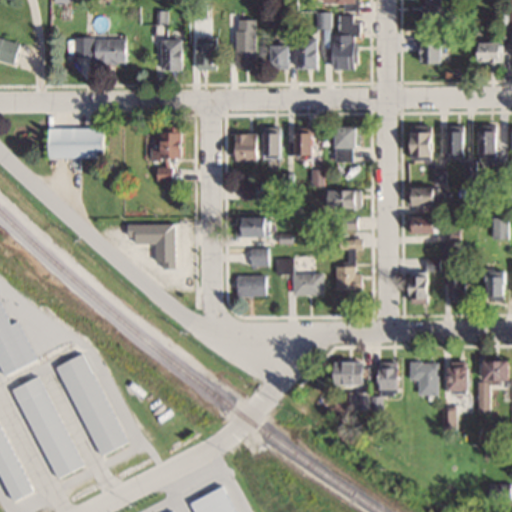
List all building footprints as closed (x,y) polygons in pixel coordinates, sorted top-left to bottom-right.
[(422,0),(422,21),(452,21),(452,0),(422,0)] [(191,18),(207,18),(207,2),(191,2),(191,18)] [(508,6),(496,6),(497,40),(484,41),(484,62),(510,61),(508,6)] [(339,68),(361,68),(361,14),(339,14),(339,68)] [(22,42),(0,35),(0,57),(16,63),(22,42)] [(96,62),(129,62),(129,37),(75,37),(75,55),(96,55),(96,62)] [(164,37),(164,69),(185,69),(185,37),(164,37)] [(199,37),(199,67),(221,67),(221,37),(199,37)] [(323,66),(323,37),(300,37),(300,66),(323,66)] [(447,62),(447,40),(422,40),(422,62),(447,62)] [(276,66),(293,66),(293,44),(276,44),(276,66)] [(357,146),(363,146),(363,125),(339,125),(339,161),(357,161),(357,146)] [(440,125),(415,125),(415,157),(440,157),(440,125)] [(108,126),(51,126),(51,156),(108,156),(108,126)] [(504,128),(483,128),(483,157),(504,157),(504,128)] [(451,129),(451,154),(470,154),(470,129),(451,129)] [(147,134),(146,161),(159,161),(158,180),(175,181),(176,156),(185,156),(186,131),(162,131),(162,134),(147,134)] [(268,131),(268,156),(286,156),(286,131),(268,131)] [(301,156),(319,156),(319,131),(301,131),(301,156)] [(237,133),(237,159),(262,159),(262,133),(237,133)] [(467,174),(478,175),(479,161),(468,160),(467,174)] [(449,167),(437,168),(437,183),(449,183),(449,167)] [(326,168),(314,168),(314,184),(326,184),(326,168)] [(259,199),(259,185),(241,185),(241,199),(259,199)] [(443,202),(443,186),(416,186),(416,202),(443,202)] [(363,189),(331,189),(331,207),(363,207),(363,189)] [(443,215),(413,215),(413,231),(443,231),(443,215)] [(274,216),(243,216),(243,234),(274,234),(274,216)] [(510,237),(510,216),(494,216),(494,237),(510,237)] [(443,258),(455,258),(455,241),(443,241),(443,258)] [(271,247),(251,247),(251,264),(271,264),(271,247)] [(430,269),(440,269),(440,259),(430,258),(430,269)] [(339,265),(339,290),(364,290),(364,265),(339,265)] [(295,294),(326,294),(326,271),(295,271),(295,294)] [(452,271),(452,299),(471,299),(471,271),(452,271)] [(490,273),(490,299),(509,299),(509,273),(490,273)] [(270,274),(238,274),(238,296),(270,296),(270,274)] [(413,274),(413,301),(436,301),(436,274),(413,274)] [(0,294),(0,369),(3,375),(39,360),(22,320),(12,324),(0,294)] [(130,442),(86,352),(59,365),(103,455),(130,442)] [(511,359),(489,360),(489,381),(479,381),(479,411),(493,411),(493,380),(511,380),(511,359)] [(440,360),(411,360),(411,378),(419,378),(419,393),(440,393),(440,360)] [(369,383),(369,361),(339,361),(339,383),(369,383)] [(404,390),(404,361),(383,361),(383,390),(404,390)] [(474,393),(474,364),(452,364),(452,393),(474,393)] [(43,375),(17,386),(57,478),(83,466),(43,375)] [(357,410),(382,410),(383,396),(372,395),(372,391),(358,391),(357,410)] [(0,415),(0,467),(15,500),(35,491),(0,415)]
